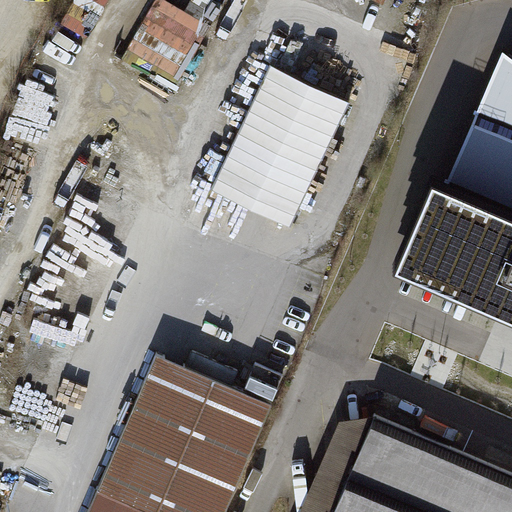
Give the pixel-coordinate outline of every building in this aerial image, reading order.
[(511,54),(503,48),(448,174),(511,201),(511,54)] [(346,98),(270,63),(214,186),(290,221),(346,98)] [(511,201),(448,174),(411,260),(511,302),(511,201)] [(225,511),(273,403),(154,351),(83,511),(225,511)] [(511,511),(511,478),(367,418),(337,406),(292,511),(511,511)]
